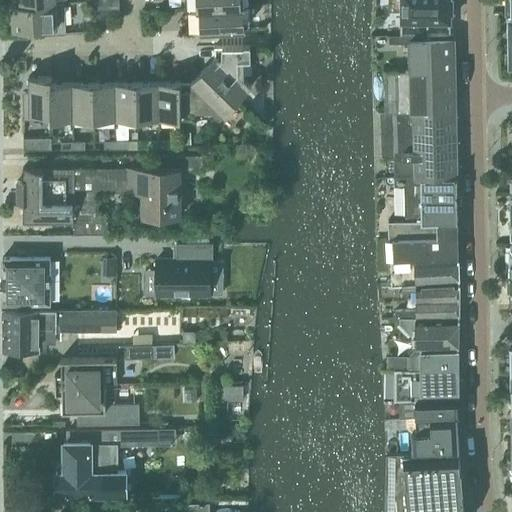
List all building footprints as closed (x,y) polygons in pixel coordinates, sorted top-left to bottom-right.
[(98,0),(90,1),(90,13),(98,12),(98,0)] [(191,9),(201,8),(201,7),(245,5),(244,0),(198,0),(199,7),(191,8),(191,9)] [(390,0),(390,9),(402,9),(403,33),(429,32),(429,19),(450,19),(451,32),(452,32),(452,10),(453,10),(453,7),(452,7),(451,0),(390,0)] [(17,4),(13,5),(14,28),(34,27),(35,34),(67,32),(65,1),(57,2),(17,4)] [(201,7),(201,8),(202,28),(194,29),(194,30),(246,27),(246,25),(251,19),(245,14),(245,5),(201,7)] [(410,34),(388,34),(388,35),(390,35),(390,42),(411,42),(410,39),(410,34)] [(410,39),(411,42),(411,69),(412,69),(412,76),(452,75),(451,39),(455,39),(455,38),(410,39)] [(215,56),(204,68),(237,101),(253,85),(245,77),(245,58),(252,58),(251,44),(223,45),(223,56),(215,56)] [(182,80),(181,80),(182,116),(195,116),(195,109),(214,109),(221,117),(237,101),(204,68),(192,80),(192,88),(182,88),(182,80)] [(386,72),(388,107),(453,105),(452,75),(412,76),(412,69),(411,69),(407,69),(407,71),(386,72)] [(52,118),(51,76),(30,76),(31,98),(24,98),(25,117),(51,117),(51,118),(52,118)] [(52,76),(51,76),(52,118),(73,118),(73,82),(52,82),(52,76)] [(181,80),(159,81),(160,117),(182,116),(181,80)] [(95,81),(73,82),(73,118),(95,117),(95,81)] [(116,81),(95,81),(95,117),(117,117),(116,81)] [(138,81),(116,81),(117,117),(138,117),(138,81)] [(159,81),(138,81),(138,117),(160,117),(159,81)] [(396,157),(396,177),(458,175),(457,107),(453,107),(453,105),(388,107),(388,109),(381,109),(383,157),(396,157)] [(190,131),(182,131),(182,143),(190,143),(190,131)] [(24,137),(24,149),(52,148),(52,136),(24,137)] [(117,147),(117,139),(105,140),(105,148),(117,147)] [(129,139),(117,139),(117,147),(129,147),(129,139)] [(160,147),(160,139),(148,139),(148,147),(160,147)] [(172,139),(160,139),(160,147),(172,147),(172,139)] [(74,148),(74,140),(62,140),(62,148),(74,148)] [(86,140),(74,140),(74,148),(86,148),(86,140)] [(164,166),(108,166),(108,191),(143,191),(143,215),(182,215),(182,167),(204,167),(204,153),(164,153),(164,166)] [(108,191),(108,166),(24,166),(24,181),(18,181),(18,203),(24,203),(24,222),(75,221),(75,232),(107,232),(107,213),(96,214),(96,191),(108,191)] [(406,208),(406,217),(459,214),(458,175),(396,177),(396,185),(406,185),(406,208)] [(390,221),(391,233),(459,232),(459,218),(459,214),(406,217),(407,220),(390,221)] [(158,269),(146,269),(146,292),(158,292),(158,293),(210,293),(210,292),(222,292),(222,259),(213,259),(213,241),(210,241),(210,232),(188,232),(188,241),(177,241),(177,242),(178,257),(174,257),(158,257),(158,269)] [(390,283),(460,278),(459,232),(391,233),(393,277),(388,277),(388,283),(390,283)] [(5,301),(38,301),(49,301),(49,302),(51,302),(51,300),(51,258),(51,256),(49,256),(5,256),(4,256),(3,258),(4,258),(4,274),(2,274),(2,283),(4,283),(4,299),(3,299),(3,301),(5,301)] [(418,290),(418,299),(460,298),(460,278),(390,283),(390,284),(395,284),(395,292),(418,290)] [(397,317),(401,317),(460,314),(460,298),(418,299),(418,308),(396,309),(397,317)] [(57,339),(57,329),(118,330),(118,308),(82,308),(4,308),(4,307),(3,307),(3,309),(4,309),(4,326),(3,326),(3,348),(5,348),(48,348),(48,339),(57,339)] [(460,314),(401,317),(401,322),(411,333),(418,333),(417,345),(417,347),(409,355),(409,367),(409,368),(422,367),(421,346),(458,346),(460,315),(460,314)] [(154,356),(153,343),(125,344),(126,357),(154,356)] [(396,369),(396,399),(399,398),(459,395),(458,375),(458,346),(421,346),(422,367),(422,369),(409,369),(396,369)] [(56,373),(56,383),(106,383),(106,368),(117,368),(117,358),(118,357),(118,356),(62,357),(62,359),(63,359),(63,374),(57,374),(57,373),(56,373)] [(106,383),(56,383),(56,394),(57,394),(57,393),(63,393),(63,409),(78,409),(78,423),(140,422),(140,402),(107,403),(106,383)] [(244,385),(218,385),(218,397),(244,397),(244,385)] [(459,395),(399,398),(400,406),(401,406),(416,405),(417,405),(418,416),(457,413),(460,413),(459,396),(459,395)] [(417,430),(412,431),(413,452),(418,451),(459,448),(457,413),(418,416),(416,416),(417,430)] [(66,470),(58,470),(58,492),(103,491),(127,491),(127,468),(118,468),(118,442),(158,441),(158,426),(69,428),(70,439),(66,439),(66,470)] [(459,448),(418,451),(413,452),(388,453),(385,511),(464,511),(461,468),(459,448)] [(187,511),(188,503),(149,503),(148,511),(187,511)]
